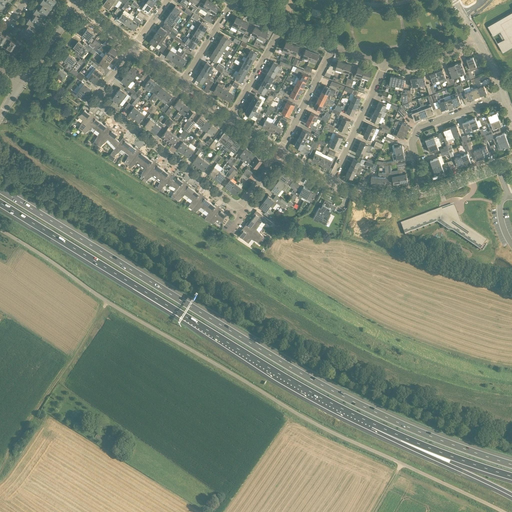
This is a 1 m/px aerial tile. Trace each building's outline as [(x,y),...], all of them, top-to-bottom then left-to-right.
[(41,0),(39,3),(41,4),(49,9),(49,10),(50,9),(49,9),(51,6),(51,7),(54,3),(53,3),(55,0),(56,0),(58,1),(57,0),(41,0)] [(109,9),(113,4),(107,0),(105,0),(103,5),(109,9)] [(207,12),(213,3),(208,0),(206,0),(204,4),(201,2),(198,7),(194,13),(197,14),(200,9),(201,9),(207,12)] [(148,12),(152,7),(146,2),(142,7),(148,12)] [(219,6),(213,3),(207,12),(203,18),(210,23),(212,20),(211,19),(211,18),(208,17),(211,12),(214,14),(219,6)] [(33,13),(35,14),(42,19),(42,20),(43,19),(42,19),(44,16),(44,17),(47,13),(46,12),(49,9),(41,4),(38,9),(36,7),(33,13)] [(175,5),(172,11),(178,15),(182,10),(175,5)] [(118,18),(124,22),(128,16),(130,14),(124,10),(118,18)] [(178,15),(172,11),(168,16),(177,22),(180,17),(178,15)] [(511,12),(488,26),(493,36),(494,36),(499,33),(500,32),(504,39),(503,40),(497,43),(503,53),(511,47),(511,12)] [(26,23),(28,24),(35,29),(36,29),(35,28),(37,26),(38,26),(40,23),(40,22),(42,19),(35,14),(31,19),(29,17),(26,23)] [(133,19),(128,16),(124,22),(129,26),(136,17),(135,17),(133,19)] [(177,22),(168,16),(164,21),(166,22),(164,25),(177,34),(179,32),(170,26),(172,23),(175,25),(177,22)] [(237,30),(243,20),(236,16),(235,19),(233,23),(231,27),(237,30)] [(141,21),(136,17),(129,26),(134,30),(141,21)] [(208,26),(201,22),(198,20),(195,26),(204,32),(208,26)] [(244,33),(249,23),(243,20),(237,30),(244,33)] [(35,29),(28,24),(25,28),(23,27),(19,32),(29,39),(29,38),(30,36),(31,36),(33,33),(33,32),(35,29)] [(164,25),(162,27),(161,26),(157,32),(166,38),(168,34),(174,39),(176,36),(177,34),(164,25)] [(189,30),(201,37),(204,32),(195,26),(193,29),(190,28),(189,30)] [(258,37),(262,29),(255,26),(251,34),(258,37)] [(96,51),(100,44),(94,40),(92,37),(94,34),(87,28),(82,35),(89,41),(89,40),(90,41),(88,45),(96,51)] [(268,32),(262,29),(258,37),(264,40),(268,32)] [(197,43),(201,37),(189,30),(187,32),(190,34),(188,37),(197,43)] [(162,43),(166,38),(157,32),(153,37),(162,43)] [(6,47),(10,39),(12,37),(6,34),(5,36),(0,33),(0,44),(2,46),(3,45),(5,46),(5,47),(6,47)] [(229,46),(232,41),(224,35),(220,41),(227,45),(229,46)] [(183,40),(185,42),(185,43),(194,48),(197,43),(188,37),(186,36),(183,40)] [(163,52),(167,46),(162,43),(153,37),(149,42),(155,47),(158,44),(161,46),(159,49),(163,52)] [(15,42),(10,39),(6,47),(9,49),(13,52),(13,51),(15,53),(16,54),(22,44),(16,40),(15,42)] [(74,47),(77,50),(76,52),(82,56),(84,53),(83,52),(86,47),(78,41),(74,47)] [(225,48),(227,45),(220,41),(217,46),(229,54),(231,52),(227,50),(228,50),(225,48)] [(283,49),(282,52),(288,54),(293,43),(286,41),(283,49)] [(299,46),(293,43),(288,54),(295,57),(296,54),(299,46)] [(93,54),(96,51),(88,45),(86,48),(87,49),(93,54)] [(166,56),(172,59),(176,53),(170,50),(172,47),(169,45),(164,52),(167,54),(166,56)] [(213,52),(220,56),(223,58),(225,54),(228,56),(229,54),(217,46),(213,52)] [(110,62),(114,57),(107,52),(104,49),(103,48),(101,47),(99,49),(105,54),(103,57),(110,62)] [(107,52),(114,57),(118,52),(111,47),(107,52)] [(186,60),(183,58),(186,53),(189,55),(191,52),(186,48),(185,51),(177,63),(182,66),(186,60)] [(176,53),(172,59),(177,63),(185,51),(183,49),(181,52),(177,50),(176,53)] [(251,49),(249,52),(247,52),(246,54),(254,59),(258,53),(251,49)] [(309,59),(312,51),(306,49),(303,57),(309,59)] [(319,54),(312,51),(309,59),(315,62),(319,54)] [(216,62),(220,56),(213,52),(210,57),(216,62)] [(254,59),(246,54),(242,52),(241,54),(244,56),(246,57),(244,60),(251,64),(254,59)] [(71,66),(75,61),(81,65),(83,61),(80,59),(78,61),(69,54),(64,60),(68,63),(67,63),(71,66)] [(110,62),(103,57),(99,63),(106,68),(110,62)] [(470,69),(475,67),(475,69),(479,68),(476,61),(474,61),(473,57),(466,60),(470,69)] [(244,60),(242,64),(237,60),(236,63),(241,66),(248,70),(251,64),(244,60)] [(342,71),(344,62),(338,60),(335,69),(342,71)] [(203,68),(210,72),(213,67),(206,62),(203,68)] [(273,62),(270,68),(280,73),(282,70),(279,68),(280,66),(273,62)] [(351,64),(344,62),(342,71),(349,72),(351,64)] [(459,75),(465,73),(461,62),(455,64),(459,75)] [(448,67),(452,78),(459,75),(455,64),(448,67)] [(139,78),(143,80),(147,75),(145,73),(143,75),(138,72),(140,70),(133,65),(129,70),(136,75),(139,78)] [(238,72),(245,76),(248,70),(241,66),(238,72)] [(354,77),(361,79),(364,68),(358,66),(356,74),(355,74),(354,77)] [(92,73),(99,78),(103,73),(95,67),(92,73)] [(303,72),(304,70),(297,67),(295,72),(300,74),(298,78),(306,82),(309,76),(303,72)] [(53,77),(57,80),(59,77),(62,80),(67,73),(59,68),(53,77)] [(78,74),(79,73),(73,68),(70,72),(76,77),(78,74)] [(210,72),(203,68),(199,73),(209,79),(211,77),(211,78),(213,74),(210,72)] [(267,73),(274,77),(275,75),(277,71),(280,73),(270,68),(267,73)] [(364,68),(361,79),(361,80),(362,77),(369,79),(371,70),(364,68)] [(444,81),(446,80),(447,80),(446,78),(442,69),(436,71),(439,80),(443,78),(444,81)] [(129,70),(125,75),(131,80),(132,81),(136,75),(129,70)] [(429,74),(432,82),(433,84),(436,83),(436,81),(439,80),(436,71),(429,74)] [(242,81),(245,76),(238,72),(235,77),(242,81)] [(95,84),(99,78),(92,73),(87,78),(95,84)] [(203,83),(205,80),(206,80),(205,81),(209,83),(207,85),(210,87),(213,82),(209,79),(199,73),(196,79),(203,83)] [(219,82),(223,77),(224,75),(221,73),(219,75),(216,80),(219,82)] [(271,82),(273,79),(274,77),(267,73),(264,79),(271,82)] [(127,85),(131,80),(125,75),(121,81),(127,85)] [(391,84),(396,85),(397,77),(391,75),(389,81),(388,81),(386,87),(390,88),(391,84)] [(417,77),(419,85),(426,84),(424,75),(417,77)] [(405,78),(397,77),(396,85),(400,86),(399,89),(403,90),(403,87),(405,78)] [(412,87),(419,85),(417,77),(410,78),(412,87)] [(151,89),(156,82),(150,78),(146,84),(146,85),(144,87),(149,91),(151,89)] [(298,78),(297,81),(295,83),(296,83),(303,87),(306,82),(298,78)] [(271,90),(274,91),(275,89),(272,88),(274,84),(271,82),(264,79),(261,84),(271,90)] [(345,86),(332,81),(330,84),(343,90),(345,86)] [(162,86),(156,82),(151,89),(154,92),(148,100),(151,102),(152,99),(155,96),(157,93),(162,86)] [(80,88),(87,94),(91,88),(84,83),(80,88)] [(213,91),(219,95),(225,85),(222,83),(221,84),(219,83),(217,85),(217,84),(213,91)] [(303,87),(296,83),(295,86),(294,86),(293,89),(300,93),(303,87)] [(219,95),(225,98),(229,91),(232,85),(230,84),(228,87),(227,86),(226,87),(224,86),(225,85),(219,95)] [(264,94),(266,91),(270,92),(271,90),(261,84),(258,90),(264,94)] [(335,91),(331,89),(331,88),(325,85),(322,91),(328,94),(330,91),(334,93),(335,91)] [(477,88),(480,95),(487,93),(484,85),(477,88)] [(162,86),(157,93),(163,97),(168,91),(162,86)] [(83,99),(87,94),(80,88),(76,93),(83,99)] [(116,93),(123,99),(127,93),(120,88),(116,93)] [(473,98),(480,95),(477,88),(471,90),(473,98)] [(293,89),(291,93),(286,91),(285,93),(290,95),(289,95),(297,99),(300,93),(293,89)] [(407,97),(407,90),(402,90),(402,92),(401,92),(401,97),(400,97),(400,100),(403,100),(403,104),(407,102),(409,102),(409,97),(407,97)] [(467,100),(473,98),(471,90),(464,93),(467,100)] [(168,91),(163,97),(168,102),(173,95),(168,91)] [(234,94),(229,91),(225,98),(231,101),(234,94)] [(327,97),(328,94),(322,91),(319,96),(333,103),(334,101),(330,99),(327,97)] [(119,104),(123,99),(116,93),(112,98),(119,104)] [(353,94),(351,100),(358,103),(361,98),(353,94)] [(251,101),(258,105),(262,99),(255,95),(251,101)] [(461,103),(458,95),(451,98),(454,106),(461,103)] [(333,103),(319,96),(316,102),(323,105),(324,102),(328,103),(332,106),(333,103)] [(444,97),(443,98),(447,108),(454,106),(451,98),(445,100),(444,97)] [(286,102),(284,106),(292,110),(295,104),(287,100),(282,98),(281,100),(286,102)] [(439,99),(440,102),(438,103),(441,110),(447,108),(443,98),(439,99)] [(180,110),(185,104),(179,99),(174,106),(180,110)] [(351,100),(349,99),(348,99),(347,102),(344,100),(343,103),(346,104),(356,109),(358,103),(351,100)] [(421,118),(427,116),(421,99),(419,100),(418,100),(420,106),(417,108),(421,118)] [(431,105),(428,107),(427,105),(426,104),(423,105),(421,99),(427,116),(434,113),(431,105)] [(248,106),(255,110),(258,105),(251,101),(248,106)] [(376,107),(384,111),(387,112),(388,109),(385,108),(387,105),(383,103),(382,103),(379,101),(376,107)] [(320,110),(323,112),(325,106),(323,105),(316,102),(313,107),(320,111),(320,110)] [(185,115),(190,108),(185,104),(180,110),(179,111),(185,115)] [(343,110),(346,111),(353,114),(356,109),(346,104),(345,107),(343,110)] [(139,106),(137,108),(134,106),(128,114),(134,118),(142,108),(139,106)] [(258,123),(260,120),(262,116),(263,115),(262,114),(255,110),(248,106),(245,112),(252,116),(253,115),(257,117),(255,121),(258,123)] [(289,116),(292,110),(284,106),(282,110),(278,108),(277,109),(281,112),(289,116)] [(144,126),(150,130),(156,123),(156,122),(150,118),(157,109),(155,107),(150,113),(146,118),(149,120),(144,126)] [(381,117),(384,111),(376,107),(373,113),(381,117)] [(407,113),(404,110),(401,107),(399,109),(400,110),(399,110),(405,115),(407,113)] [(145,115),(142,112),(144,110),(142,108),(134,118),(140,122),(145,115)] [(187,124),(184,129),(186,130),(190,124),(192,122),(190,120),(191,119),(196,112),(190,108),(185,115),(188,117),(187,119),(188,120),(186,123),(187,124)] [(410,117),(413,116),(414,120),(421,118),(417,108),(411,110),(412,113),(409,114),(410,117)] [(79,128),(82,131),(94,115),(90,111),(90,112),(88,113),(85,110),(82,114),(78,116),(83,120),(79,128)] [(320,120),(321,119),(321,118),(317,116),(317,115),(311,112),(308,118),(314,121),(315,121),(316,122),(318,119),(320,120)] [(481,125),(499,118),(496,112),(488,115),(489,118),(483,120),(482,117),(479,118),(479,120),(481,125)] [(381,117),(373,113),(371,119),(375,121),(379,123),(381,117)] [(95,130),(101,122),(98,120),(98,118),(94,115),(82,131),(85,133),(92,127),(95,130)] [(201,126),(207,120),(201,115),(196,122),(201,126)] [(343,116),(340,115),(338,121),(348,126),(350,120),(347,118),(343,116)] [(277,118),(274,124),(271,122),(268,129),(273,132),(277,125),(279,120),(280,119),(277,118)] [(315,132),(316,132),(320,134),(321,131),(317,129),(316,129),(317,127),(313,124),(314,121),(308,118),(305,124),(311,127),(310,129),(315,132)] [(481,125),(479,120),(477,121),(475,118),(469,120),(472,129),(473,132),(480,129),(479,126),(482,125),(481,125)] [(490,122),(491,125),(488,126),(490,130),(491,129),(491,130),(487,131),(487,130),(486,130),(484,131),(485,135),(500,130),(498,126),(501,125),(499,118),(481,125),(482,125),(490,122)] [(156,123),(150,130),(156,134),(163,124),(158,120),(156,122),(156,123)] [(207,131),(212,124),(207,120),(201,126),(201,127),(207,131)] [(268,129),(271,122),(266,120),(264,123),(262,127),(268,129)] [(469,130),(472,129),(469,120),(462,123),(467,134),(470,133),(469,130)] [(337,124),(335,127),(341,130),(345,132),(348,126),(338,121),(337,121),(336,123),(337,124)] [(391,125),(396,127),(399,129),(406,132),(409,125),(402,122),(398,121),(395,121),(395,123),(393,122),(391,125)] [(105,125),(101,122),(95,130),(99,133),(95,140),(93,143),(96,146),(97,145),(110,127),(106,124),(105,125)] [(212,124),(207,131),(213,135),(218,128),(212,124)] [(366,130),(373,134),(376,127),(372,126),(368,124),(366,130)] [(277,125),(273,132),(279,135),(281,131),(281,132),(283,128),(277,125)] [(450,127),(453,136),(460,134),(457,125),(450,127)] [(116,147),(120,142),(115,138),(117,135),(114,132),(115,130),(110,127),(97,145),(100,147),(108,139),(116,147)] [(404,138),(406,132),(399,129),(396,127),(392,135),(388,133),(386,136),(393,139),(395,136),(396,137),(396,135),(404,138)] [(447,139),(453,136),(450,127),(443,130),(447,139)] [(167,141),(173,133),(167,129),(161,137),(167,141)] [(300,135),(307,138),(308,135),(311,137),(312,134),(309,133),(309,132),(303,129),(300,135)] [(373,134),(366,130),(363,136),(367,138),(371,140),(373,134)] [(492,137),(495,144),(507,139),(504,133),(501,134),(500,130),(485,135),(487,140),(490,139),(489,137),(493,136),(493,137),(492,137)] [(219,150),(220,150),(230,136),(224,132),(218,140),(224,144),(219,150)] [(173,133),(167,141),(173,145),(178,138),(173,133)] [(335,133),(332,139),(340,143),(343,137),(339,135),(335,133)] [(425,139),(427,146),(444,139),(441,133),(438,134),(439,137),(435,139),(434,136),(425,139)] [(310,146),(304,143),(307,138),(300,135),(297,140),(310,146)] [(235,140),(230,136),(220,150),(222,152),(224,149),(227,151),(228,150),(235,140)] [(120,142),(116,147),(110,154),(113,157),(119,151),(120,153),(123,155),(125,152),(131,145),(127,142),(128,140),(124,137),(120,142)] [(191,143),(185,139),(177,149),(183,153),(189,145),(191,143)] [(337,149),(340,143),(332,139),(330,145),(333,147),(337,149)] [(444,139),(427,146),(430,152),(439,149),(436,142),(444,139)] [(509,146),(507,139),(495,144),(498,143),(501,149),(509,146)] [(241,145),(235,140),(228,150),(230,152),(232,150),(235,152),(241,145)] [(297,147),(299,148),(305,151),(304,153),(307,155),(310,150),(308,149),(310,146),(297,140),(294,145),(297,147)] [(360,141),(358,147),(370,153),(370,152),(366,150),(368,145),(364,143),(360,141)] [(394,144),(394,147),(396,154),(404,152),(402,145),(398,146),(397,143),(394,144)] [(125,152),(129,155),(125,163),(128,165),(140,149),(136,146),(135,146),(134,147),(131,145),(125,152)] [(189,145),(183,153),(189,157),(194,150),(189,145)] [(480,149),(483,157),(490,155),(486,146),(480,149)] [(243,162),(251,151),(246,147),(240,155),(242,156),(240,159),(243,162)] [(368,156),(370,153),(358,147),(355,153),(359,155),(363,157),(364,154),(368,156)] [(138,162),(141,164),(147,157),(143,154),(144,153),(140,149),(128,165),(131,168),(138,162)] [(476,160),(483,157),(480,149),(473,151),(476,160)] [(251,151),(243,162),(249,166),(251,163),(257,156),(251,151)] [(405,159),(404,152),(396,154),(396,157),(393,158),(393,159),(394,161),(393,161),(387,162),(383,162),(383,165),(384,165),(385,165),(387,165),(390,165),(397,164),(398,163),(397,161),(405,159)] [(312,160),(317,162),(320,155),(315,153),(313,156),(312,160)] [(461,156),(464,165),(471,162),(467,153),(461,156)] [(198,166),(206,156),(203,154),(201,157),(198,154),(193,162),(198,166)] [(323,165),(326,158),(320,155),(317,162),(323,165)] [(204,170),(209,163),(211,161),(206,156),(198,166),(204,170)] [(262,160),(257,156),(251,163),(257,167),(262,160)] [(461,156),(454,158),(455,161),(457,167),(464,165),(461,156)] [(141,175),(144,178),(156,162),(152,158),(152,159),(150,160),(147,157),(141,164),(145,167),(141,175)] [(332,160),(326,158),(323,165),(328,167),(330,164),(332,160)] [(350,164),(361,169),(363,166),(359,164),(361,161),(357,160),(353,158),(350,164)] [(432,167),(441,164),(439,158),(430,161),(432,167)] [(142,180),(145,182),(154,174),(158,177),(163,169),(160,167),(161,165),(156,162),(144,178),(142,180)] [(399,175),(401,183),(408,181),(406,173),(403,174),(402,168),(406,167),(405,162),(398,163),(397,164),(398,170),(399,175)] [(348,170),(358,174),(360,169),(361,169),(350,164),(348,170)] [(444,171),(441,164),(432,167),(435,174),(435,176),(438,175),(439,177),(444,175),(443,171),(444,171)] [(214,178),(220,171),(214,167),(209,174),(214,178)] [(230,191),(236,183),(231,179),(237,171),(238,169),(235,167),(230,174),(227,179),(229,181),(225,186),(230,191)] [(160,191),(167,181),(170,177),(173,174),(168,171),(167,172),(163,169),(158,177),(161,179),(157,187),(156,186),(155,188),(160,191)] [(356,177),(358,174),(348,170),(345,175),(349,177),(353,179),(354,176),(356,177)] [(399,175),(398,170),(391,171),(391,172),(394,184),(401,183),(399,175)] [(225,175),(220,171),(214,178),(220,183),(225,175)] [(279,179),(286,184),(287,185),(292,179),(283,172),(278,178),(279,179)] [(175,198),(187,182),(183,179),(181,180),(178,178),(175,181),(170,177),(167,181),(172,185),(171,186),(172,186),(172,185),(176,188),(171,196),(175,198)] [(283,187),(286,184),(279,179),(275,184),(281,189),(284,191),(286,189),(283,187)] [(294,190),(299,184),(296,181),(291,188),(293,189),(294,190)] [(175,198),(178,201),(185,195),(188,197),(194,190),(190,187),(191,186),(187,182),(175,198)] [(242,187),(236,183),(230,191),(236,195),(242,187)] [(277,195),(281,189),(275,184),(271,190),(277,195)] [(291,193),(294,195),(294,194),(297,190),(301,185),(299,184),(294,190),(293,189),(291,193)] [(297,190),(294,194),(297,196),(301,199),(304,200),(305,199),(310,190),(303,186),(300,192),(297,190)] [(189,207),(192,209),(203,195),(199,191),(198,193),(194,190),(188,197),(192,200),(189,207)] [(305,199),(306,197),(312,200),(316,193),(310,190),(305,199)] [(205,210),(210,202),(207,200),(207,198),(208,198),(203,195),(192,209),(196,212),(201,207),(205,210)] [(268,195),(263,201),(270,206),(273,208),(277,202),(268,195)] [(332,209),(329,208),(331,204),(325,200),(321,208),(319,207),(315,215),(327,221),(331,214),(329,214),(332,209)] [(264,213),(273,220),(274,218),(271,215),(273,212),(268,208),(270,206),(263,201),(259,206),(265,211),(264,213)] [(205,219),(209,221),(220,207),(215,204),(214,205),(210,202),(205,210),(208,213),(205,219)] [(442,208),(401,224),(404,234),(405,234),(404,232),(407,231),(407,232),(410,230),(411,232),(410,229),(413,228),(414,229),(417,228),(418,229),(417,227),(420,226),(420,227),(424,226),(424,227),(425,227),(424,224),(426,223),(427,224),(430,223),(431,225),(431,224),(430,222),(433,221),(433,222),(437,221),(437,222),(438,222),(441,221),(453,231),(454,230),(457,232),(457,231),(460,232),(458,235),(459,234),(462,236),(463,235),(465,236),(464,238),(464,239),(465,237),(468,239),(468,238),(471,240),(469,242),(470,241),(473,243),(474,242),(476,244),(475,246),(476,245),(479,247),(479,246),(482,247),(480,250),(487,241),(461,223),(454,205),(454,206),(442,210),(442,209),(442,208)] [(224,210),(220,207),(209,221),(213,224),(216,221),(220,224),(221,222),(222,223),(224,218),(227,215),(223,212),(224,210)] [(252,220),(259,225),(262,222),(270,226),(272,222),(257,210),(253,215),(255,216),(252,220)] [(260,239),(262,236),(258,231),(256,229),(259,225),(252,220),(249,223),(247,222),(244,227),(260,239)] [(260,244),(263,241),(260,239),(244,227),(241,231),(242,233),(239,236),(247,242),(250,238),(257,242),(260,244)]
